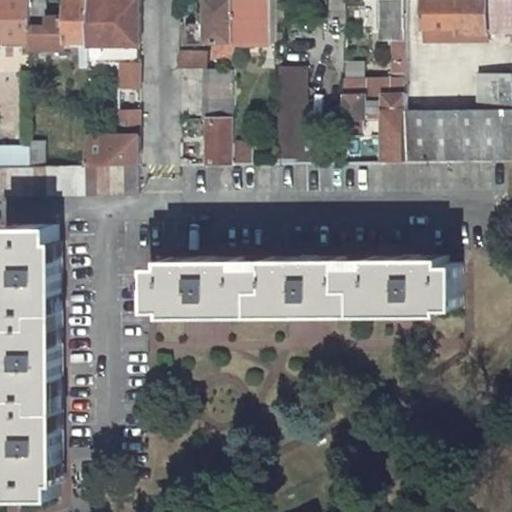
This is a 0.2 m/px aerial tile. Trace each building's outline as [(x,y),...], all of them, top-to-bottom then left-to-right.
[(33,24),(32,0),(0,0),(0,39),(26,40),(33,40),(33,24)] [(48,24),(47,0),(32,0),(33,24),(48,24)] [(91,0),(67,0),(67,41),(83,41),(91,41),(91,0)] [(142,45),(142,0),(91,0),(91,41),(90,44),(142,45)] [(207,0),(208,12),(208,42),(216,42),(237,41),(237,0),(207,0)] [(237,0),(237,41),(277,41),(277,0),(237,0)] [(408,0),(380,0),(379,29),(388,29),(388,39),(409,38),(408,0)] [(491,0),(425,0),(426,27),(427,27),(461,27),(461,32),(491,32),(491,0)] [(511,32),(511,0),(491,0),(491,32),(511,32)] [(187,43),(208,43),(208,42),(208,12),(202,12),(201,14),(200,23),(193,23),(187,28),(187,43)] [(461,27),(427,27),(427,39),(491,40),(491,32),(461,32),(461,27)] [(91,58),(90,44),(91,41),(83,41),(82,66),(91,66),(91,58)] [(237,41),(216,42),(216,56),(237,56),(237,41)] [(124,61),(142,62),(142,45),(90,44),(91,58),(123,61),(124,61)] [(182,52),(182,67),(207,68),(209,68),(208,52),(182,52)] [(285,53),(285,64),(309,64),(309,53),(285,53)] [(121,135),(141,134),(142,62),(124,61),(122,91),(121,135)] [(394,73),(409,73),(409,61),(395,61),(394,73)] [(281,155),(309,155),(309,65),(281,65),(281,155)] [(209,68),(207,68),(207,119),(210,118),(237,118),(237,69),(209,68)] [(511,107),(511,74),(481,74),(482,108),(511,107)] [(368,80),(348,80),(348,97),(348,132),(368,131),(368,119),(371,119),(372,117),(371,96),(369,96),(368,80)] [(388,117),(388,94),(389,80),(368,80),(369,96),(371,96),(372,117),(388,117)] [(409,109),(409,94),(409,80),(389,80),(388,94),(388,117),(388,161),(410,160),(409,109)] [(509,159),(511,159),(511,107),(482,108),(409,109),(410,160),(509,159)] [(237,118),(210,118),(210,163),(237,163),(237,143),(237,118)] [(140,163),(142,163),(141,134),(121,135),(91,136),(91,165),(140,163)] [(317,155),(343,156),(343,140),(318,140),(317,155)] [(33,165),(45,165),(44,141),(33,141),(33,165)] [(256,162),(256,142),(237,143),(237,163),(256,162)] [(45,165),(33,165),(0,165),(0,193),(139,193),(140,163),(91,165),(45,165)] [(61,239),(60,224),(17,224),(17,238),(10,238),(11,482),(18,482),(18,496),(62,496),(62,481),(67,481),(67,461),(62,461),(61,396),(67,396),(67,358),(61,358),(61,294),(66,294),(66,256),(61,256),(61,239)] [(450,255),(173,259),(172,265),(158,265),(159,307),(173,307),(190,307),(190,313),(228,312),(228,307),(292,306),(292,312),(330,312),(330,306),(395,305),(395,311),(433,311),(433,305),(449,305),(465,305),(464,262),(451,263),(450,255)]
